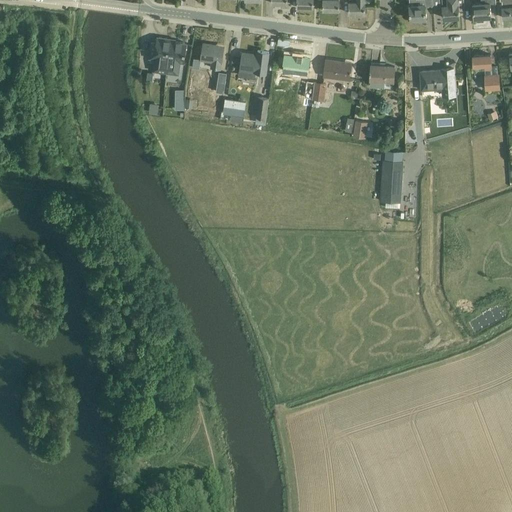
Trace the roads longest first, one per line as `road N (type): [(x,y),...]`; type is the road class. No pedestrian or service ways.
road 1 (tertiary): [(384,40),(83,0)]
road 2 (tertiary): [(384,40),(511,35)]
